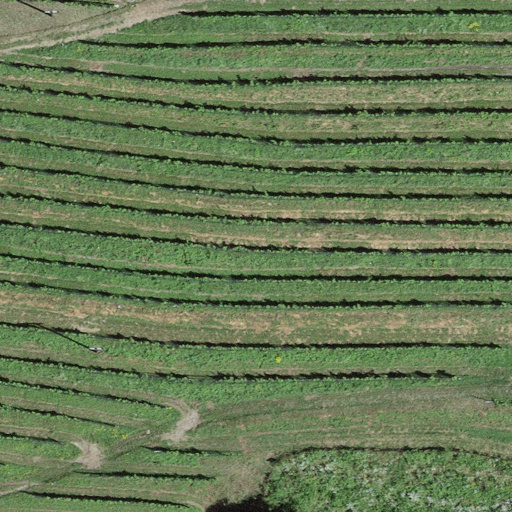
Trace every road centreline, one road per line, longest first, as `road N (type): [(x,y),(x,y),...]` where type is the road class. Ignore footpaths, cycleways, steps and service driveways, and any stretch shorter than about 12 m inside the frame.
road 1 (track): [(511,378),(193,418),(0,489)]
road 2 (track): [(508,336),(167,331),(0,311)]
road 3 (track): [(318,0),(226,1),(0,47)]
